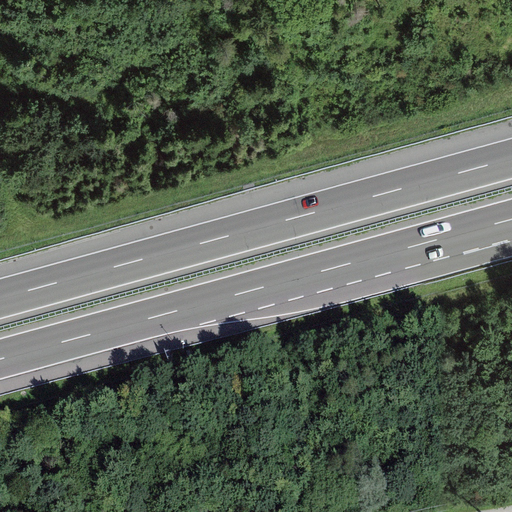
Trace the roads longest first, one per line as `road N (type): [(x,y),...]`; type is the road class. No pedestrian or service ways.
road 1 (motorway): [(0,361),(511,220)]
road 2 (motorway): [(511,158),(0,298)]
